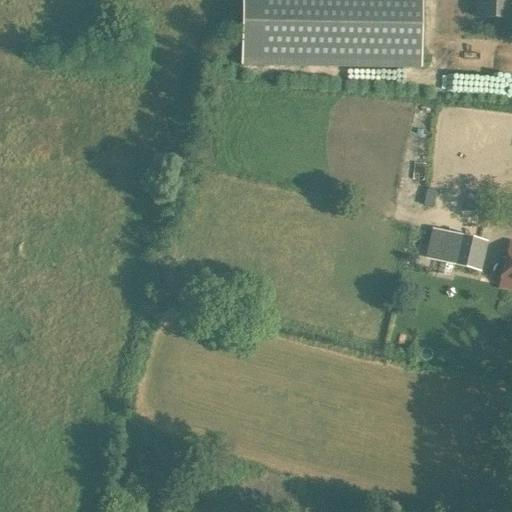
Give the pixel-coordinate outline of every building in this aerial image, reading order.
[(241,0),(241,64),(421,66),(422,0),(241,0)] [(511,0),(476,0),(476,18),(511,18),(511,0)] [(469,194),(465,212),(472,214),(474,205),(484,208),(486,198),(469,194)] [(434,229),(429,249),(441,252),(439,259),(478,268),(484,241),(434,229)] [(511,244),(509,244),(499,289),(511,291),(511,244)]
